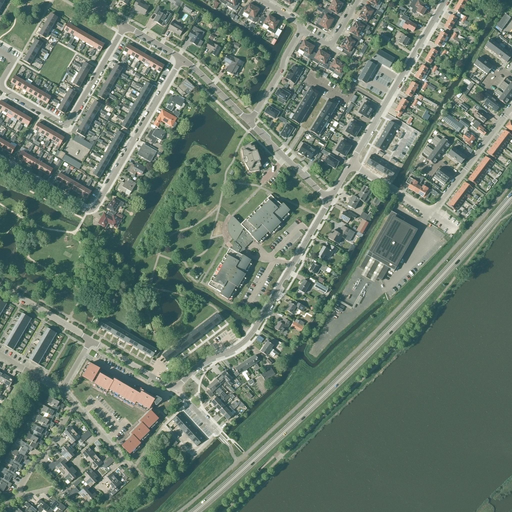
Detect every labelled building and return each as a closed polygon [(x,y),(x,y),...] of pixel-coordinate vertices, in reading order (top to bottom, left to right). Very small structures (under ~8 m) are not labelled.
[(144,15),(149,7),(145,5),(144,6),(139,3),(140,2),(137,0),(134,6),(137,7),(135,10),(144,15)] [(231,0),(229,4),(234,7),(232,9),(235,11),(238,5),(236,4),(238,0),(231,0)] [(333,0),(331,5),(339,10),(342,5),(337,1),(337,0),(333,0)] [(376,6),(379,1),(377,0),(368,0),(368,1),(373,5),(372,7),(375,9),(376,6)] [(417,0),(413,0),(410,4),(414,6),(414,7),(413,9),(412,9),(411,11),(412,13),(414,14),(416,14),(416,12),(422,16),(426,10),(424,8),(426,5),(418,0),(417,0)] [(254,7),(249,4),(245,10),(243,8),(238,15),(241,17),(244,12),(249,15),(254,7)] [(459,14),(463,8),(457,4),(454,11),(459,14)] [(194,9),(186,5),(183,9),(191,14),(194,9)] [(336,15),(339,10),(331,5),(329,8),(326,6),(325,8),(324,11),(329,14),(331,11),(336,15)] [(254,7),(249,15),(254,18),(252,21),(255,23),(258,17),(255,16),(259,10),(254,7)] [(372,7),(370,10),(365,7),(361,12),(370,17),(372,14),(374,16),(378,11),(375,9),(372,7)] [(161,25),(162,23),(166,25),(171,16),(167,14),(166,16),(159,13),(161,10),(157,8),(154,14),(157,16),(154,21),(161,25)] [(329,14),(324,11),(319,18),(322,20),(330,25),(333,20),(328,17),(329,14)] [(367,22),(370,17),(361,12),(358,17),(364,20),(363,23),(366,24),(367,22)] [(48,19),(55,23),(58,18),(51,14),(48,19)] [(501,30),(511,18),(505,14),(496,26),(501,30)] [(402,20),(399,26),(402,28),(406,30),(407,29),(413,32),(416,26),(412,24),(413,24),(408,21),(409,18),(403,15),(401,19),(402,20)] [(269,27),(274,19),(268,16),(266,20),(261,17),(257,24),(262,27),(263,24),(269,27)] [(459,20),(454,18),(451,16),(447,22),(453,25),(456,26),(459,20)] [(52,28),(55,23),(48,19),(45,24),(52,28)] [(274,35),(275,34),(278,29),(275,27),(279,22),(274,19),(269,27),(267,30),(274,35)] [(327,30),(330,25),(322,20),(319,25),(316,23),(315,26),(320,29),(321,27),(327,30)] [(172,22),(168,29),(180,36),(184,29),(174,24),(172,22)] [(363,23),(361,25),(355,22),(352,27),(361,32),(362,30),(363,30),(366,31),(367,32),(370,27),(366,24),(363,23)] [(450,31),(453,25),(447,22),(444,27),(450,31)] [(49,34),(49,33),(52,28),(45,24),(42,30),(49,34)] [(69,33),(73,26),(68,24),(64,30),(69,33)] [(74,36),(78,29),(73,26),(69,33),(72,35),(71,38),(72,38),(72,39),(74,36)] [(192,31),(189,36),(192,38),(190,42),(197,46),(200,47),(203,42),(200,41),(202,37),(202,36),(204,33),(194,27),(192,31)] [(359,34),(361,32),(352,27),(349,32),(355,36),(354,38),(359,41),(360,39),(361,39),(362,36),(359,34)] [(79,39),(83,33),(78,29),(74,36),(79,39)] [(39,35),(46,39),(49,34),(42,30),(39,35)] [(404,47),(409,39),(404,36),(404,35),(399,32),(396,37),(398,39),(400,37),(402,38),(399,43),(404,47)] [(438,38),(443,42),(447,36),(441,32),(438,38)] [(84,42),(88,36),(83,33),(79,39),(84,42)] [(390,39),(380,33),(377,37),(388,43),(390,39)] [(90,45),(94,39),(88,36),(84,42),(90,45)] [(359,41),(354,38),(352,41),(346,38),(343,43),(352,48),(353,45),(356,47),(359,41)] [(438,38),(434,44),(440,47),(441,46),(443,42),(438,38)] [(95,49),(99,42),(94,39),(90,45),(95,49)] [(485,46),(489,50),(495,43),(490,39),(485,46)] [(33,45),(40,49),(43,44),(36,40),(33,45)] [(216,57),(221,48),(212,44),(213,43),(210,41),(206,48),(211,50),(209,53),(216,57)] [(294,51),(302,55),(304,52),(309,44),(304,41),(300,47),(298,45),(294,51)] [(95,49),(100,52),(104,45),(99,42),(95,49)] [(352,48),(343,43),(340,48),(346,51),(344,54),(345,54),(350,57),(354,49),(352,48)] [(489,50),(493,53),(499,46),(495,43),(489,50)] [(310,60),(313,54),(311,53),(314,47),(309,44),(304,52),(302,55),(310,60)] [(37,55),(40,49),(33,45),(30,51),(37,55)] [(128,45),(124,52),(127,53),(125,56),(126,56),(128,57),(129,55),(133,48),(128,45)] [(493,53),(498,56),(503,49),(499,46),(493,53)] [(134,58),(138,51),(133,48),(129,55),(134,58)] [(444,57),(446,54),(443,52),(436,49),(435,51),(431,49),(428,55),(434,58),(436,59),(439,54),(444,57)] [(498,56),(502,60),(507,52),(503,49),(498,56)] [(313,54),(310,60),(313,61),(318,64),(324,53),(319,50),(316,56),(313,54)] [(379,50),(374,59),(378,62),(389,68),(394,59),(379,50)] [(30,51),(27,56),(36,61),(35,62),(38,64),(39,61),(36,60),(37,59),(35,57),(37,55),(30,51)] [(139,61),(143,54),(138,51),(134,58),(139,61)] [(507,52),(502,60),(507,63),(511,56),(507,52)] [(324,53),(318,64),(323,67),(325,69),(329,64),(326,62),(329,56),(324,53)] [(145,64),(149,57),(143,54),(139,61),(145,64)] [(240,69),(243,63),(234,58),(228,55),(224,61),(231,66),(227,72),(232,75),(234,77),(239,68),(240,69)] [(430,64),(434,58),(428,55),(425,61),(430,64)] [(27,56),(24,61),(30,65),(32,62),(34,63),(35,62),(36,61),(27,56)] [(150,67),(154,60),(149,57),(145,64),(150,67)] [(368,62),(358,79),(366,84),(378,62),(374,59),(373,59),(373,58),(372,58),(371,58),(369,62),(368,62)] [(473,65),(478,68),(483,61),(479,58),(473,65)] [(335,71),(340,62),(335,59),(331,65),(329,64),(325,69),(328,71),(328,70),(333,73),(335,71)] [(155,70),(159,63),(154,60),(150,67),(155,70)] [(358,63),(353,60),(350,65),(355,68),(358,63)] [(478,68),(482,71),(488,64),(483,61),(478,68)] [(333,74),(338,77),(341,78),(344,73),(342,71),(345,65),(340,62),(335,71),(333,73),(333,74)] [(82,68),(89,72),(92,67),(85,63),(82,68)] [(160,73),(164,66),(159,63),(155,70),(157,71),(160,73)] [(488,64),(482,71),(487,75),(492,68),(488,64)] [(116,65),(113,70),(122,75),(122,74),(123,73),(121,72),(123,69),(116,65)] [(289,72),(299,78),(302,72),(303,69),(298,66),(296,69),(293,66),(291,70),(290,70),(290,71),(289,72)] [(430,71),(427,70),(427,69),(422,66),(418,72),(424,75),(427,77),(430,71)] [(86,77),(89,72),(82,68),(79,74),(86,77)] [(113,70),(109,75),(116,79),(118,77),(120,78),(121,77),(122,75),(113,70)] [(295,84),(299,78),(289,72),(287,75),(288,75),(285,79),(289,81),(287,83),(287,84),(289,85),(293,87),(294,84),(295,84)] [(421,81),(424,75),(418,72),(415,78),(421,81)] [(439,73),(438,75),(440,77),(443,79),(445,80),(444,80),(446,81),(448,79),(444,77),(445,76),(439,73)] [(79,74),(76,79),(82,83),(86,77),(79,74)] [(113,85),(116,79),(109,75),(106,81),(113,85)] [(16,86),(19,79),(15,76),(11,83),(16,86)] [(73,79),(72,80),(75,81),(73,84),(79,88),(82,83),(76,79),(73,78),(73,79)] [(466,78),(463,82),(468,86),(466,88),(469,91),(474,84),(466,78)] [(21,89),(25,82),(19,79),(16,86),(21,89)] [(185,91),(187,94),(189,94),(191,92),(195,88),(186,79),(177,87),(179,89),(177,91),(183,96),(185,94),(184,92),(185,91)] [(28,81),(26,80),(25,82),(21,89),(26,92),(30,85),(27,84),(28,81)] [(110,90),(113,85),(106,81),(103,86),(110,90)] [(146,82),(143,88),(149,92),(153,86),(146,82)] [(503,82),(501,85),(511,93),(511,84),(510,83),(509,86),(503,82)] [(409,89),(414,92),(418,86),(412,83),(409,89)] [(31,95),(35,88),(30,85),(26,92),(31,95)] [(504,92),(502,94),(509,99),(511,96),(511,93),(501,85),(498,88),(504,92)] [(35,88),(31,95),(37,98),(41,91),(38,90),(39,87),(38,87),(37,86),(35,88)] [(103,86),(100,91),(107,95),(109,97),(110,95),(111,94),(109,93),(110,90),(103,86)] [(306,92),(308,93),(315,98),(318,93),(315,91),(309,87),(306,92)] [(146,97),(149,92),(143,88),(140,93),(146,97)] [(291,93),(283,88),(282,91),(279,90),(278,92),(278,91),(275,95),(286,101),(291,93)] [(65,92),(64,93),(67,94),(73,98),(76,93),(70,89),(68,92),(66,91),(65,92)] [(411,98),(414,92),(409,89),(405,94),(411,98)] [(502,94),(497,90),(494,93),(500,97),(498,100),(505,105),(509,99),(502,94)] [(46,94),(41,91),(37,98),(42,101),(46,94)] [(104,100),(107,95),(100,91),(97,96),(104,100)] [(51,97),(48,96),(49,93),(48,93),(47,92),(46,94),(42,101),(47,104),(51,97)] [(143,102),(146,97),(140,93),(136,98),(143,102)] [(308,93),(305,98),(313,102),(315,98),(308,93)] [(496,112),(499,107),(495,103),(496,101),(486,93),(483,96),(487,99),(484,103),(496,112)] [(70,104),(73,98),(67,94),(64,100),(70,104)] [(301,101),(310,107),(312,104),(313,102),(305,98),(305,97),(303,96),(301,101)] [(167,104),(168,104),(165,108),(172,112),(174,108),(176,105),(182,108),(183,108),(185,105),(184,105),(183,104),(184,101),(178,97),(177,100),(171,97),(167,104)] [(140,107),(143,102),(136,98),(133,103),(140,107)] [(399,106),(404,109),(408,103),(402,99),(399,106)] [(67,109),(70,104),(64,100),(60,105),(67,109)] [(327,105),(334,109),(337,105),(329,100),(326,105),(327,105)] [(364,100),(359,107),(371,114),(373,109),(368,106),(369,103),(364,100)] [(308,109),(310,107),(301,101),(298,105),(307,111),(308,109)] [(94,102),(91,107),(98,111),(101,112),(101,111),(102,110),(100,109),(101,106),(94,102)] [(130,108),(129,108),(130,109),(137,113),(140,107),(133,103),(132,107),(131,106),(130,108)] [(6,104),(2,111),(7,114),(11,107),(6,104)] [(64,114),(67,109),(60,105),(57,110),(64,114)] [(307,111),(298,105),(295,110),(297,111),(305,115),(306,113),(307,111)] [(332,114),(332,113),(334,109),(327,105),(325,107),(324,109),(332,114)] [(487,113),(480,107),(476,105),(474,109),(478,112),(475,116),(483,122),(487,117),(485,116),(487,113)] [(401,115),(404,109),(399,106),(395,112),(398,113),(396,116),(399,118),(401,115)] [(12,117),(16,110),(11,107),(7,114),(12,117)] [(95,116),(98,111),(91,107),(88,112),(95,116)] [(275,119),(278,114),(279,114),(281,111),(276,108),(274,110),(269,107),(268,110),(267,109),(265,113),(275,119)] [(371,114),(359,107),(357,112),(355,111),(353,114),(360,118),(362,115),(368,119),(371,114)] [(127,114),(127,115),(134,118),(137,113),(130,109),(130,110),(127,114)] [(333,115),(332,113),(332,114),(324,109),(323,111),(321,113),(331,119),(333,115)] [(12,117),(11,119),(12,120),(12,121),(14,118),(17,120),(21,113),(16,110),(12,117)] [(162,111),(154,126),(157,128),(162,121),(173,127),(174,127),(176,124),(176,123),(175,123),(174,122),(175,119),(176,119),(171,116),(170,116),(162,111)] [(297,111),(294,115),(302,119),(302,120),(303,118),(304,116),(305,115),(297,111)] [(92,122),(93,121),(95,116),(88,112),(85,118),(92,122)] [(23,123),(27,117),(21,113),(17,120),(23,123)] [(326,122),(328,123),(331,119),(321,113),(320,116),(319,118),(326,122)] [(446,114),(442,120),(448,125),(456,130),(455,132),(457,134),(459,132),(463,126),(453,119),(446,114)] [(134,118),(127,115),(124,120),(131,124),(134,118)] [(302,119),(294,115),(294,116),(291,120),(299,124),(301,121),(302,120),(302,119)] [(27,117),(23,123),(28,126),(32,120),(27,117)] [(122,123),(120,126),(127,130),(131,124),(124,120),(123,120),(123,118),(121,117),(119,119),(122,121),(121,122),(122,123)] [(85,118),(82,123),(89,127),(92,122),(85,118)] [(324,127),(326,122),(319,118),(318,120),(318,119),(316,122),(324,127)] [(391,118),(388,124),(396,129),(400,123),(391,118)] [(346,126),(357,133),(360,128),(355,125),(356,122),(351,119),(346,126)] [(459,123),(467,129),(470,126),(461,119),(459,123)] [(480,125),(475,121),(473,119),(471,122),(473,124),(472,126),(484,135),(487,132),(480,126),(480,125)] [(321,131),(324,127),(316,122),(314,125),(315,125),(314,127),(321,131)] [(38,123),(34,130),(37,132),(36,134),(37,135),(38,135),(43,126),(38,123)] [(86,132),(89,127),(82,123),(79,128),(86,132)] [(388,124),(384,131),(392,135),(396,129),(388,124)] [(287,139),(290,133),(293,135),(296,130),(293,128),(292,129),(286,125),(283,129),(284,130),(281,136),(284,138),(284,137),(287,139)] [(43,126),(38,135),(39,136),(40,137),(41,134),(45,136),(49,130),(43,126)] [(314,127),(313,126),(312,128),(310,131),(320,137),(323,132),(321,131),(314,127)] [(355,138),(357,133),(346,126),(342,134),(347,137),(349,134),(355,138)] [(83,137),(86,132),(79,128),(76,133),(77,134),(83,137)] [(49,130),(45,136),(48,138),(46,140),(47,141),(48,141),(50,139),(54,133),(49,130)] [(161,142),(165,135),(166,133),(160,130),(159,131),(157,134),(151,131),(147,138),(152,141),(151,143),(154,145),(157,139),(161,142)] [(114,137),(121,141),(124,135),(117,131),(115,135),(114,134),(113,136),(114,137)] [(384,131),(380,137),(388,142),(392,135),(384,131)] [(500,136),(508,142),(511,136),(504,131),(500,136)] [(475,139),(468,133),(466,132),(463,137),(466,139),(464,142),(470,146),(475,139)] [(55,142),(59,136),(54,133),(50,139),(55,142)] [(57,150),(60,145),(64,139),(59,136),(55,142),(58,144),(55,149),(57,150)] [(435,136),(433,139),(446,149),(450,144),(443,138),(441,141),(435,136)] [(504,148),(508,142),(500,136),(496,142),(504,148)] [(118,146),(121,141),(114,137),(111,142),(118,146)] [(380,137),(377,143),(385,148),(388,142),(380,137)] [(336,145),(348,152),(348,150),(349,151),(351,148),(345,144),(346,141),(341,138),(336,145)] [(5,142),(1,149),(6,152),(10,145),(11,142),(6,139),(5,142)] [(436,147),(435,149),(442,154),(446,149),(433,139),(431,142),(436,147)] [(10,145),(6,152),(12,155),(17,146),(12,143),(11,142),(10,145)] [(108,144),(107,147),(115,151),(118,146),(111,142),(110,145),(108,144)] [(304,156),(310,147),(304,144),(303,144),(301,142),(297,148),(300,149),(298,153),(302,155),(303,156),(304,157),(304,156)] [(504,148),(496,142),(492,148),(499,154),(504,148)] [(256,151),(254,146),(251,147),(250,144),(243,148),(242,148),(242,149),(242,150),(242,151),(243,159),(243,160),(243,161),(244,162),(244,163),(244,164),(249,171),(249,172),(250,172),(251,172),(252,172),(259,171),(259,168),(261,167),(259,162),(261,161),(257,151),(256,151)] [(143,145),(137,155),(150,162),(156,152),(143,145)] [(347,152),(348,152),(336,145),(332,153),(337,156),(339,153),(345,157),(347,152)] [(107,149),(105,153),(112,157),(115,151),(107,147),(106,148),(106,149),(107,149)] [(316,151),(310,147),(304,156),(304,157),(305,158),(306,158),(307,158),(310,160),(312,157),(315,158),(318,153),(316,151)] [(427,147),(425,150),(438,159),(442,154),(435,149),(433,151),(427,147)] [(22,152),(18,159),(23,162),(27,155),(28,152),(27,152),(27,151),(22,148),(20,151),(22,152)] [(447,155),(452,158),(457,151),(453,148),(447,155)] [(495,159),(499,154),(492,148),(487,153),(495,159)] [(438,159),(425,150),(423,153),(428,157),(427,160),(433,164),(434,165),(434,164),(438,159)] [(452,158),(456,161),(461,154),(457,151),(452,158)] [(27,155),(23,162),(28,165),(32,158),(29,156),(30,154),(29,153),(28,152),(27,155)] [(65,154),(61,152),(60,152),(60,153),(57,157),(62,160),(65,155),(65,154)] [(109,162),(112,157),(105,153),(102,158),(109,162)] [(338,163),(333,159),(334,157),(329,153),(327,156),(328,157),(324,163),(325,163),(325,164),(328,166),(329,165),(335,169),(337,165),(336,165),(338,163)] [(461,154),(456,161),(460,164),(461,165),(461,164),(466,158),(461,154)] [(372,156),(367,164),(373,168),(378,159),(372,156)] [(28,165),(33,168),(39,158),(37,158),(36,157),(35,159),(32,158),(28,165)] [(485,157),(481,163),(489,169),(493,163),(485,157)] [(39,158),(33,168),(39,171),(43,164),(39,162),(40,160),(40,159),(39,158)] [(106,168),(109,162),(102,158),(99,164),(106,168)] [(373,168),(380,171),(385,163),(378,159),(373,168)] [(385,163),(380,171),(386,175),(391,167),(385,163)] [(477,168),(485,174),(489,169),(481,163),(477,168)] [(44,174),(48,167),(43,164),(39,171),(44,174)] [(95,167),(94,168),(103,173),(106,168),(99,164),(97,167),(96,166),(95,167)] [(128,172),(135,176),(137,172),(142,175),(146,169),(139,165),(138,168),(132,164),(128,172)] [(48,167),(44,174),(49,177),(53,170),(48,167)] [(391,167),(386,175),(393,179),(398,170),(391,167)] [(94,172),(92,175),(99,179),(103,173),(94,168),(94,169),(93,171),(94,172)] [(434,178),(439,182),(446,172),(441,168),(434,178)] [(477,168),(472,174),(480,180),(485,174),(477,168)] [(446,172),(439,182),(444,185),(451,175),(446,172)] [(61,184),(65,177),(60,174),(56,181),(61,184)] [(480,180),(472,174),(468,180),(476,186),(480,180)] [(409,178),(406,183),(409,185),(408,188),(413,191),(418,183),(421,177),(418,176),(416,179),(417,180),(415,181),(409,178)] [(66,187),(71,180),(65,177),(61,184),(66,187)] [(72,190),(76,183),(71,180),(66,187),(72,190)] [(122,182),(117,189),(125,194),(125,193),(129,195),(131,192),(131,193),(135,186),(137,184),(129,180),(127,182),(129,183),(128,186),(122,182)] [(77,193),(81,186),(76,183),(72,190),(77,193)] [(418,183),(413,191),(418,194),(422,188),(423,186),(420,184),(418,183)] [(422,188),(418,194),(423,198),(423,197),(425,199),(430,190),(428,189),(429,187),(424,183),(423,186),(422,188)] [(465,183),(460,188),(468,194),(473,189),(465,183)] [(86,189),(81,186),(77,193),(82,196),(86,189)] [(360,192),(367,196),(371,190),(364,186),(360,192)] [(468,194),(460,188),(456,194),(464,200),(468,194)] [(86,189),(82,196),(87,199),(91,193),(88,190),(86,189)] [(370,198),(367,196),(360,192),(357,198),(360,200),(363,202),(366,204),(370,198),(369,198),(370,198)] [(460,206),(464,200),(456,194),(452,200),(460,206)] [(283,204),(281,206),(279,204),(277,202),(271,195),(270,196),(269,197),(267,199),(264,202),(266,204),(261,209),(259,207),(253,212),(255,215),(250,219),(248,217),(245,221),(241,225),(239,223),(235,219),(233,217),(232,217),(233,217),(230,220),(230,221),(228,224),(229,224),(228,228),(228,232),(229,232),(230,236),(233,239),(232,239),(235,242),(234,245),(231,250),(229,249),(228,251),(225,256),(224,259),(226,260),(223,266),(220,265),(219,267),(218,269),(216,272),(218,273),(215,279),(212,278),(211,280),(209,283),(208,286),(221,293),(219,295),(228,300),(230,297),(232,298),(236,292),(234,290),(235,287),(237,289),(239,286),(241,287),(246,279),(244,278),(245,275),(243,274),(245,271),(247,272),(248,270),(249,269),(251,265),(249,264),(251,261),(242,256),(240,255),(242,252),(241,252),(244,249),(245,250),(244,249),(252,241),(254,242),(255,241),(257,243),(260,241),(261,242),(268,236),(266,234),(268,232),(270,234),(272,232),(274,234),(280,228),(278,226),(281,223),(279,222),(282,219),(283,221),(286,218),(289,215),(287,214),(290,211),(283,204)] [(360,200),(357,198),(353,196),(347,206),(354,210),(360,200)] [(121,202),(120,202),(114,199),(111,204),(110,204),(107,209),(110,210),(109,213),(114,216),(115,216),(116,213),(115,212),(118,206),(121,208),(124,204),(121,202)] [(460,206),(452,200),(447,205),(455,211),(460,206)] [(400,217),(391,212),(359,268),(364,271),(361,275),(374,283),(377,278),(381,281),(389,268),(394,271),(393,272),(394,272),(399,262),(398,261),(415,231),(394,218),(396,214),(400,217)] [(369,212),(368,215),(363,212),(361,215),(367,218),(365,221),(368,223),(373,214),(369,212)] [(122,220),(115,216),(114,216),(109,213),(107,216),(104,214),(101,219),(102,220),(99,225),(106,228),(109,223),(117,228),(122,220)] [(354,220),(356,217),(350,213),(348,216),(343,213),(340,218),(347,223),(350,217),(354,220)] [(368,223),(365,221),(363,220),(357,231),(361,234),(368,223)] [(349,242),(355,233),(342,226),(338,234),(332,231),(328,238),(337,244),(341,237),(345,240),(349,242)] [(335,254),(337,250),(330,246),(328,250),(323,247),(317,257),(321,259),(324,255),(329,258),(332,253),(335,254)] [(328,268),(326,266),(320,263),(319,266),(318,267),(313,264),(309,271),(314,274),(317,275),(320,270),(321,271),(321,270),(323,272),(325,273),(328,268)] [(304,294),(310,284),(304,280),(298,290),(304,294)] [(317,282),(314,287),(325,294),(328,289),(317,282)] [(295,302),(293,305),(290,303),(286,311),(292,314),(293,311),(294,311),(295,311),(296,311),(297,311),(297,310),(299,310),(303,313),(306,308),(295,302)] [(29,324),(32,319),(22,314),(19,318),(29,324)] [(216,324),(217,323),(222,320),(217,314),(212,318),(216,324)] [(26,328),(29,324),(19,318),(17,323),(26,328)] [(210,329),(216,324),(212,318),(206,323),(210,329)] [(107,331),(111,324),(103,320),(99,327),(107,331)] [(287,328),(290,323),(284,320),(282,325),(279,323),(275,329),(282,334),(286,327),(287,328)] [(297,324),(294,322),(292,325),(301,331),(303,327),(297,324)] [(24,333),(26,328),(17,323),(14,327),(24,333)] [(204,334),(210,329),(206,323),(200,327),(204,334)] [(114,335),(118,328),(111,324),(107,331),(114,335)] [(21,337),(24,333),(14,327),(12,332),(21,337)] [(198,338),(204,334),(200,327),(194,332),(198,338)] [(54,339),(57,334),(47,328),(44,333),(54,339)] [(120,339),(125,332),(118,328),(114,335),(120,339)] [(19,342),(21,337),(12,332),(9,336),(19,342)] [(127,343),(131,336),(125,332),(120,339),(127,343)] [(192,343),(198,338),(194,332),(188,337),(192,343)] [(52,343),(54,339),(44,333),(42,338),(52,343)] [(16,346),(19,342),(9,336),(7,341),(16,346)] [(134,347),(138,340),(131,336),(127,343),(134,347)] [(186,347),(192,343),(188,337),(182,341),(186,347)] [(49,348),(52,343),(42,338),(39,342),(49,348)] [(140,351),(144,344),(138,340),(134,347),(140,351)] [(13,350),(16,346),(7,341),(4,345),(13,350)] [(180,352),(186,347),(182,341),(175,346),(180,352)] [(46,352),(49,348),(39,342),(37,346),(46,352)] [(277,352),(271,348),(273,346),(268,342),(264,347),(275,355),(277,352)] [(147,354),(151,347),(144,344),(140,351),(147,354)] [(44,356),(46,352),(37,346),(34,351),(44,356)] [(174,357),(180,352),(175,346),(169,351),(174,357)] [(152,357),(154,355),(156,351),(151,347),(147,354),(152,357)] [(274,357),(275,355),(264,347),(261,352),(266,356),(268,353),(274,357)] [(41,361),(44,356),(34,351),(31,355),(41,361)] [(167,362),(174,357),(169,351),(163,356),(167,362)] [(39,365),(41,361),(31,355),(29,359),(39,365)] [(255,356),(250,359),(254,365),(256,367),(258,370),(260,369),(256,363),(259,361),(255,356)] [(249,368),(254,365),(250,359),(245,362),(249,368)] [(246,370),(249,368),(245,362),(240,365),(244,371),(248,377),(250,375),(246,370)] [(100,369),(95,366),(90,364),(88,367),(86,365),(82,373),(84,374),(82,377),(97,386),(96,388),(103,392),(105,390),(108,392),(109,390),(111,391),(110,393),(118,397),(119,395),(124,399),(123,401),(131,405),(132,403),(135,405),(136,403),(139,404),(137,406),(145,410),(146,408),(149,410),(153,403),(155,404),(155,405),(156,406),(157,406),(161,402),(162,401),(162,400),(161,400),(157,397),(157,396),(157,395),(156,395),(155,395),(154,396),(154,397),(140,389),(139,391),(113,376),(112,378),(99,370),(100,369)] [(237,372),(234,374),(236,377),(239,375),(242,373),(245,378),(247,381),(249,380),(247,377),(248,377),(244,371),(240,365),(240,366),(235,369),(237,372)] [(271,368),(261,375),(265,381),(275,375),(271,368)] [(8,377),(7,376),(4,375),(6,371),(4,370),(2,373),(3,374),(0,379),(0,381),(4,384),(8,377)] [(232,379),(230,376),(225,371),(220,375),(230,385),(231,387),(233,385),(230,381),(232,379)] [(8,377),(4,384),(10,387),(14,380),(9,378),(11,374),(9,373),(7,376),(8,377)] [(230,385),(220,375),(216,380),(221,385),(223,383),(227,388),(230,385)] [(218,387),(221,385),(216,380),(212,384),(221,394),(223,392),(218,387)] [(219,395),(221,394),(212,384),(207,388),(209,390),(206,393),(210,398),(214,395),(212,393),(214,391),(219,395)] [(227,396),(223,392),(221,394),(219,395),(221,398),(219,400),(216,398),(211,402),(215,407),(227,396)] [(227,396),(215,407),(219,411),(225,407),(224,406),(225,405),(224,405),(224,404),(224,403),(229,398),(227,395),(227,396)] [(56,413),(60,407),(63,409),(65,406),(50,397),(47,402),(53,406),(51,410),(56,413)] [(225,407),(219,411),(223,416),(224,416),(236,404),(234,402),(228,407),(227,407),(225,407)] [(236,404),(224,416),(228,420),(233,416),(233,415),(235,413),(233,411),(238,406),(236,404)] [(59,415),(56,413),(51,410),(42,405),(41,406),(43,408),(42,411),(46,413),(43,418),(45,419),(51,422),(54,417),(57,418),(59,415)] [(159,419),(155,416),(151,411),(140,422),(141,424),(131,434),(132,436),(122,446),(130,454),(132,452),(134,454),(140,448),(138,446),(140,444),(139,442),(141,440),(143,441),(149,436),(147,434),(149,431),(148,430),(150,427),(152,429),(158,423),(156,422),(159,419)] [(172,422),(176,427),(184,419),(183,419),(179,414),(172,422)] [(45,419),(43,418),(39,415),(36,420),(43,424),(40,428),(46,431),(49,426),(52,428),(54,424),(51,422),(45,419)] [(184,419),(176,427),(181,431),(188,424),(184,419)] [(40,428),(34,424),(31,429),(37,433),(35,437),(41,440),(44,435),(47,437),(49,433),(46,431),(40,428)] [(188,424),(181,431),(186,435),(193,429),(188,424)] [(68,438),(75,433),(73,430),(71,427),(69,429),(66,431),(61,435),(64,438),(66,436),(68,438)] [(186,435),(186,436),(191,441),(198,434),(193,429),(186,435)] [(35,437),(29,433),(26,438),(32,442),(30,446),(33,448),(35,449),(38,444),(41,446),(44,442),(41,440),(35,437)] [(70,446),(71,445),(80,437),(78,435),(77,435),(75,433),(68,438),(70,441),(68,443),(70,446)] [(198,434),(191,441),(197,446),(204,440),(198,434)] [(30,446),(18,439),(15,444),(21,448),(19,452),(25,455),(28,450),(31,452),(33,448),(30,446)] [(73,448),(71,445),(70,446),(68,443),(61,449),(63,452),(60,454),(63,457),(73,448)] [(19,452),(15,450),(13,448),(10,454),(16,457),(14,461),(19,464),(22,459),(25,461),(28,457),(25,455),(19,452)] [(73,448),(63,457),(64,458),(61,460),(60,459),(54,464),(57,466),(65,459),(68,462),(75,456),(72,453),(75,451),(73,448)] [(84,461),(94,453),(92,450),(91,450),(89,448),(82,453),(84,456),(81,459),(84,461)] [(91,464),(98,458),(96,456),(96,455),(94,453),(84,461),(86,464),(89,462),(91,464)] [(14,461),(7,457),(5,462),(11,466),(8,470),(14,473),(17,468),(20,470),(22,466),(19,464),(14,461)] [(93,472),(93,471),(102,464),(103,463),(101,460),(100,461),(98,458),(91,464),(93,466),(91,469),(93,472)] [(65,464),(68,462),(65,459),(55,468),(57,470),(58,470),(60,472),(67,467),(65,464)] [(8,470),(2,466),(0,469),(0,471),(6,475),(3,479),(9,483),(9,482),(12,477),(15,479),(17,475),(14,473),(8,470)] [(64,478),(74,470),(72,467),(69,469),(67,467),(60,472),(63,475),(62,476),(64,478)] [(96,474),(93,471),(93,472),(91,469),(84,475),(86,478),(83,480),(86,483),(96,474)] [(76,478),(76,477),(74,475),(77,472),(74,470),(64,478),(67,481),(67,480),(70,483),(76,478)] [(109,485),(116,479),(114,476),(112,473),(102,482),(104,485),(107,482),(109,485)] [(88,485),(91,488),(97,482),(95,479),(98,476),(96,474),(86,483),(88,485)] [(3,479),(0,477),(0,484),(0,489),(3,492),(6,486),(10,488),(12,484),(9,482),(9,483),(3,479)] [(111,493),(121,484),(119,481),(118,481),(116,479),(109,485),(112,487),(109,490),(111,493)] [(88,490),(91,488),(88,485),(78,494),(80,496),(81,496),(83,498),(90,493),(88,490)] [(90,493),(83,498),(86,501),(85,502),(87,504),(98,495),(95,492),(92,495),(90,493)] [(53,511),(56,507),(62,511),(66,508),(52,496),(50,500),(52,502),(48,507),(53,511)] [(36,510),(35,510),(37,511),(52,511),(53,511),(48,507),(40,500),(37,503),(40,505),(36,510)] [(37,511),(35,510),(36,510),(28,503),(25,506),(27,508),(24,511),(37,511)]
